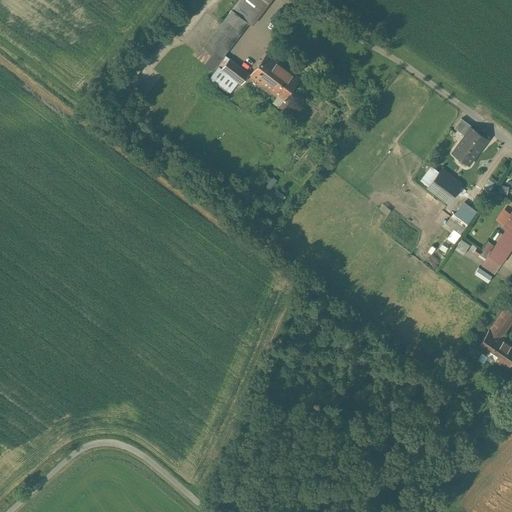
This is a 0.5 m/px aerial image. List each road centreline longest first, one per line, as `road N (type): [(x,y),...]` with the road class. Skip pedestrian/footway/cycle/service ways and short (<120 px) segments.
road 1 (unclassified): [(7,511),(75,451),(105,440),(150,455),(215,511)]
road 2 (unclassified): [(418,511),(511,372)]
